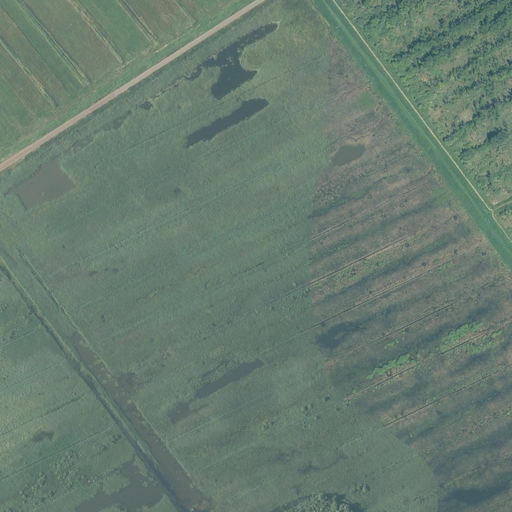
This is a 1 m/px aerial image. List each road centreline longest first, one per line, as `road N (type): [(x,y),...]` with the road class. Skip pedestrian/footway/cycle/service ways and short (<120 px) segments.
road 1 (unclassified): [(260,0),(0,168)]
road 2 (track): [(321,0),(482,216)]
